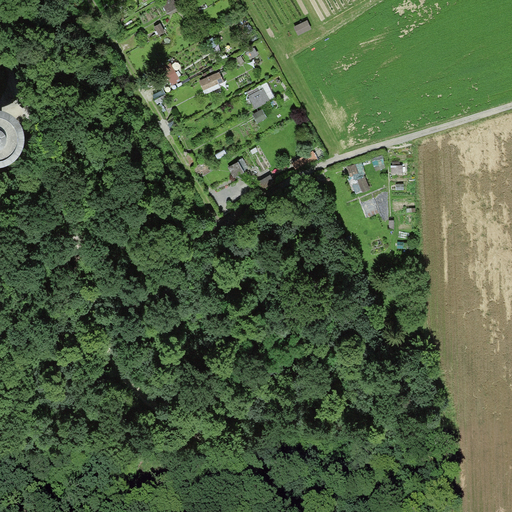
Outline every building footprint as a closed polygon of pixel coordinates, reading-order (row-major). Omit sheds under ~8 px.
[(170,0),(163,4),(167,13),(178,8),(174,0),(170,0)] [(154,26),(159,36),(167,31),(162,22),(154,26)] [(254,48),(249,51),(254,58),(258,55),(254,48)] [(237,58),(241,66),(246,64),(241,56),(237,58)] [(203,60),(190,67),(195,75),(207,69),(203,60)] [(219,71),(199,81),(205,93),(225,83),(219,71)] [(248,98),(256,109),(270,99),(263,88),(248,98)] [(0,152),(8,151),(17,145),(23,136),(26,125),(24,115),(19,105),(11,98),(0,94),(0,152)] [(261,111),(252,116),(258,126),(267,121),(261,111)] [(313,148),(292,159),(297,168),(318,157),(313,148)] [(383,154),(371,159),(374,167),(386,163),(383,154)] [(225,165),(233,177),(247,167),(240,156),(225,165)] [(363,191),(370,188),(360,162),(353,165),(363,191)] [(403,165),(392,166),(392,174),(403,174),(403,165)] [(257,178),(262,188),(276,180),(270,170),(257,178)]
